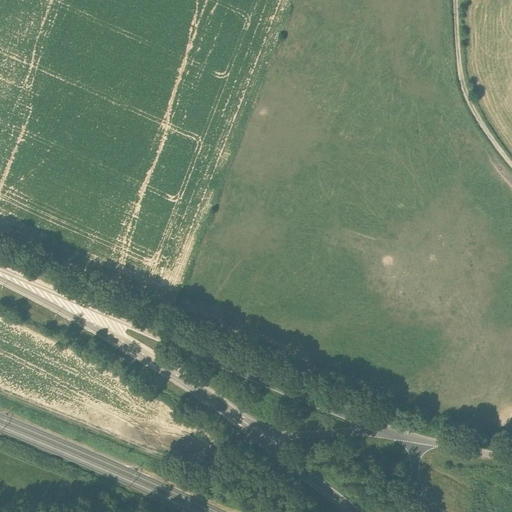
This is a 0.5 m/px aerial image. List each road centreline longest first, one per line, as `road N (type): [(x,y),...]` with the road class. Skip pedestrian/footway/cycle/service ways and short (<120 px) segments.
road 1 (tertiary): [(414,437),(73,305)]
road 2 (track): [(247,426),(214,452),(173,459),(0,389)]
road 3 (tertiary): [(73,305),(261,436)]
road 4 (track): [(511,165),(465,94),(454,0)]
road 5 (unclassified): [(261,436),(414,437)]
road 6 (motorway): [(261,436),(356,511)]
